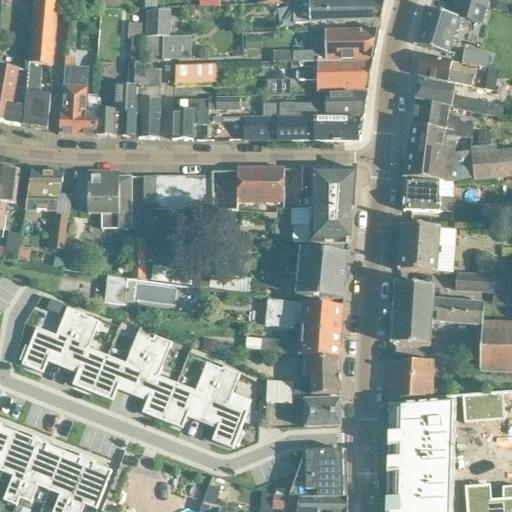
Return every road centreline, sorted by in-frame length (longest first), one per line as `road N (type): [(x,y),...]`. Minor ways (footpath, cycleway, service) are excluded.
road 1 (residential): [(32,291),(13,317),(1,381),(224,468),(292,443),(360,441)]
road 2 (residential): [(379,160),(0,149)]
road 3 (tertiary): [(360,441),(379,160)]
road 4 (tertiary): [(379,160),(391,45),(405,0)]
